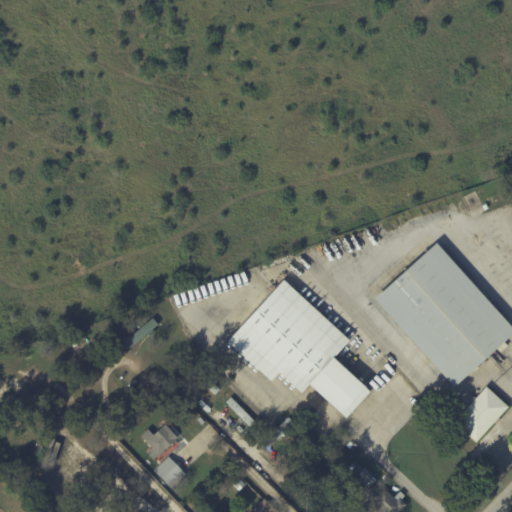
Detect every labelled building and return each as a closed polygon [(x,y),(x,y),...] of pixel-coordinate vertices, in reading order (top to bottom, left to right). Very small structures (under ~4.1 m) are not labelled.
[(436,243),(511,327),(511,334),(507,339),(509,341),(506,343),(510,348),(503,354),(497,348),(453,387),(374,299),(436,243)] [(227,338),(283,277),(349,337),(333,354),(371,389),(346,416),(308,381),(300,391),(277,370),(270,378),(227,338)] [(126,350),(120,343),(127,337),(127,336),(130,333),(131,334),(153,317),(158,323),(126,350)] [(220,388),(215,394),(190,370),(195,364),(220,388)] [(484,384),(508,406),(500,415),(498,413),(496,415),(499,417),(494,423),(492,420),(474,440),(451,420),(464,405),(463,405),(467,401),(467,402),(483,384),(484,384)] [(254,420),(249,425),(225,401),(230,396),(254,420)] [(182,406),(185,411),(181,415),(177,411),(182,406)] [(270,446),(264,440),(289,416),(294,422),(270,446)] [(175,436),(157,454),(156,453),(151,458),(144,451),(149,445),(138,434),(146,427),(151,433),(162,422),(176,436),(175,436)] [(218,425),(224,430),(222,433),(216,428),(218,425)] [(355,462),(347,469),(322,445),(338,430),(346,438),(339,446),(355,462)] [(86,461),(63,451),(53,473),(63,478),(59,487),(67,491),(76,471),(80,473),(86,461)] [(159,462),(167,455),(184,472),(169,487),(152,470),(159,462)] [(38,479),(34,482),(27,473),(31,470),(38,479)] [(335,511),(333,511),(320,499),(333,487),(347,500),(335,511)] [(383,488),(392,497),(398,490),(403,495),(400,499),(404,504),(396,511),(379,511),(369,502),(370,501),(366,496),(374,488),(377,492),(382,487),(383,488)] [(275,510),(273,511),(249,511),(251,511),(249,509),(262,496),(276,510),(275,510)] [(73,501),(83,511),(73,511),(68,506),(73,501)]
